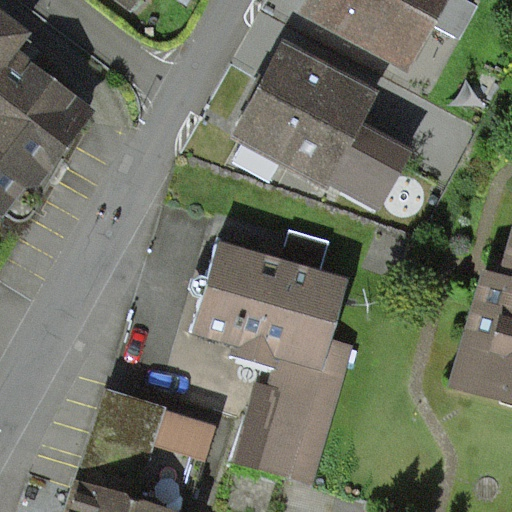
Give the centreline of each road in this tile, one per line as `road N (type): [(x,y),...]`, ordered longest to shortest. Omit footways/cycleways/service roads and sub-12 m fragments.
road 1 (residential): [(174,107),(0,416)]
road 2 (residential): [(174,107),(44,0)]
road 3 (residential): [(233,0),(174,107)]
